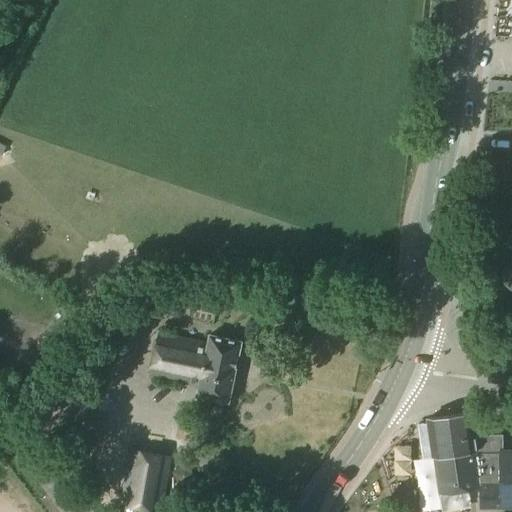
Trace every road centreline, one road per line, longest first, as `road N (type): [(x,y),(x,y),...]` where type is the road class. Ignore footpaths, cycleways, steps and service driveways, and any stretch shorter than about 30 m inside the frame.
road 1 (primary): [(460,0),(424,282),(403,367)]
road 2 (primary): [(311,511),(376,425),(403,367)]
